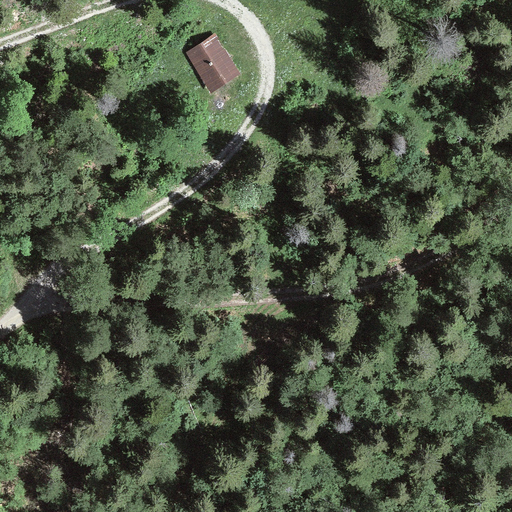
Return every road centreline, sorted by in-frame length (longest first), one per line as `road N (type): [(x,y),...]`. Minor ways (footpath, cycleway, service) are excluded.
road 1 (track): [(511,212),(352,291),(24,304)]
road 2 (track): [(24,304),(64,262),(208,174),(253,121),(268,83),(261,34),(222,0)]
road 3 (track): [(127,0),(0,48)]
